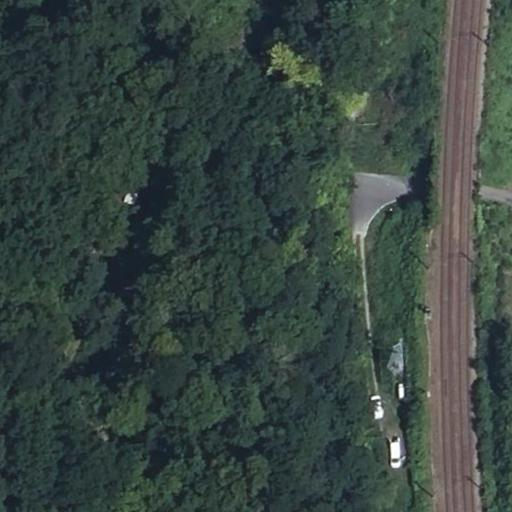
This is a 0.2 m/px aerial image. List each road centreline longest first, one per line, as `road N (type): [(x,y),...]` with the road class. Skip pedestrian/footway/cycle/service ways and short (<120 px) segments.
road 1 (track): [(373,393),(354,219)]
road 2 (unclassified): [(481,184),(376,188),(354,219)]
